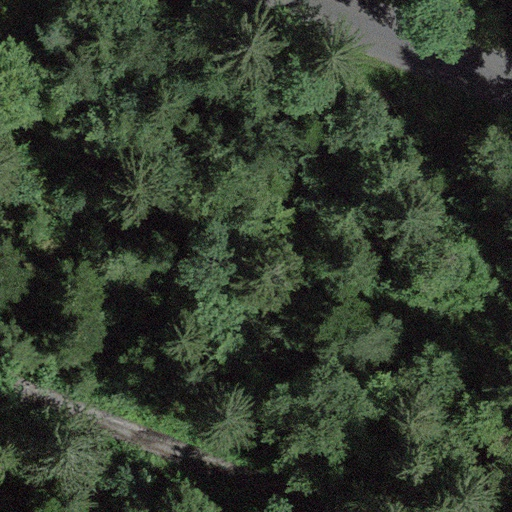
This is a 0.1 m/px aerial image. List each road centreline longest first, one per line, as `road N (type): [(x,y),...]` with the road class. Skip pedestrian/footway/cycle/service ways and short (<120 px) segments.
road 1 (track): [(342,511),(0,360)]
road 2 (unclassified): [(322,0),(511,73)]
